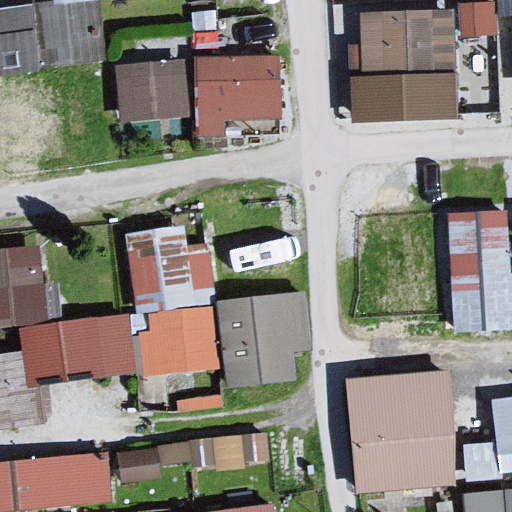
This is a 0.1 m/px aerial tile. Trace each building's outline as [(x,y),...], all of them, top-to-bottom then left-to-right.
[(56,0),(58,10),(0,15),(0,79),(109,68),(102,0),(56,0)] [(337,0),(339,21),(358,21),(357,2),(398,0),(337,0)] [(511,4),(501,6),(503,22),(511,20),(511,4)] [(496,10),(464,12),(466,42),(498,40),(496,10)] [(218,17),(194,20),(196,35),(220,31),(218,17)] [(454,18),(364,22),(365,51),(353,52),(357,130),(459,126),(454,18)] [(281,61),(198,64),(200,142),(224,142),(224,125),(283,123),(281,61)] [(185,67),(118,73),(123,129),(190,122),(185,67)] [(27,79),(0,83),(0,151),(16,149),(21,180),(43,176),(27,79)] [(509,221),(453,224),(459,338),(511,335),(511,280),(511,281),(509,221)] [(436,228),(366,235),(372,299),(442,293),(436,228)] [(185,234),(129,242),(139,315),(216,304),(208,253),(188,256),(185,234)] [(279,247),(219,255),(225,301),(285,294),(284,288),(306,285),(303,262),(282,265),(279,247)] [(41,254),(0,257),(0,331),(48,327),(41,254)] [(310,298),(218,309),(229,395),(297,387),(294,359),(317,356),(310,298)] [(151,323),(153,337),(140,339),(146,382),(218,373),(211,315),(151,323)] [(130,324),(23,337),(26,359),(0,362),(0,434),(46,429),(41,391),(137,380),(130,324)] [(456,488),(446,384),(355,392),(364,497),(456,488)] [(225,401),(179,404),(180,415),(225,412),(225,401)] [(511,476),(511,408),(500,410),(509,477),(511,476)] [(270,446),(242,447),(243,468),(271,467),(270,446)] [(242,447),(213,450),(215,473),(216,478),(244,475),(243,468),(242,447)] [(189,448),(164,452),(166,470),(192,466),(189,448)] [(213,450),(195,451),(198,475),(215,473),(213,450)] [(500,450),(468,452),(470,484),(502,482),(500,450)] [(159,456),(121,460),(124,485),(162,481),(159,456)] [(108,460),(0,471),(0,511),(71,511),(114,508),(108,460)] [(511,511),(511,500),(468,505),(468,511),(511,511)]
